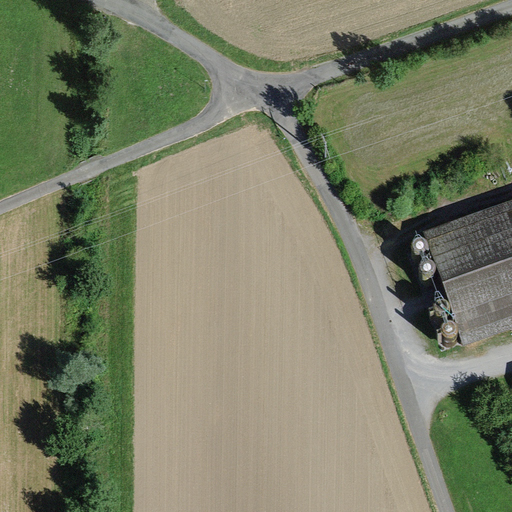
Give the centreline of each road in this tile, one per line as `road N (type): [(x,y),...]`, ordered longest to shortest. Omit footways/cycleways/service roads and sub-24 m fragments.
road 1 (residential): [(0,206),(212,117),(250,88),(106,0)]
road 2 (track): [(511,6),(250,88)]
